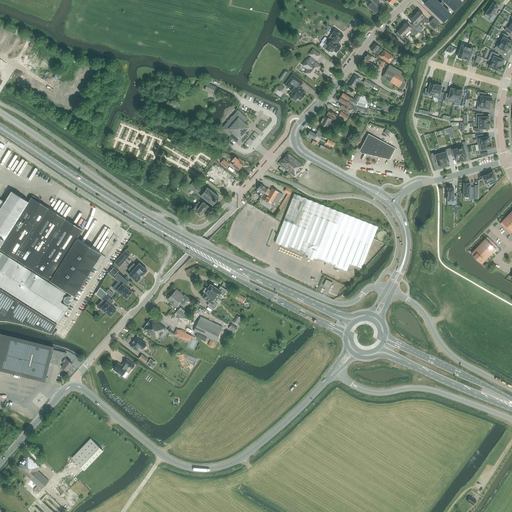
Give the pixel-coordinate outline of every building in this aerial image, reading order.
[(372,3),(368,7),(376,14),(381,9),(377,5),(379,2),(377,0),(369,0),(372,3)] [(427,0),(424,3),(435,13),(442,20),(445,17),(447,18),(450,14),(442,6),(442,5),(443,4),(441,1),(439,3),(436,0),(427,0)] [(442,0),(441,1),(443,4),(445,2),(453,9),(456,6),(457,7),(462,2),(459,0),(442,0)] [(494,12),(495,12),(495,11),(498,7),(496,5),(493,3),(485,14),(490,17),(489,20),(491,22),(496,15),(494,13),(494,12)] [(428,21),(424,16),(419,10),(414,15),(420,20),(423,23),(424,21),(426,23),(428,21)] [(419,32),(423,28),(418,23),(420,20),(414,15),(410,19),(414,23),(412,25),(419,32)] [(433,18),(429,22),(430,23),(435,28),(439,23),(433,18)] [(409,30),(415,36),(419,32),(412,25),(410,27),(406,22),(401,27),(407,33),(409,30)] [(407,33),(402,27),(397,32),(401,35),(399,37),(405,43),(409,39),(405,35),(407,33)] [(335,29),(331,34),(332,34),(328,39),(327,38),(323,43),(324,43),(327,45),(326,45),(328,46),(325,49),(329,52),(331,49),(336,52),(341,46),(337,43),(336,43),(338,40),(340,40),(343,35),(335,29)] [(509,40),(508,39),(507,39),(508,36),(503,33),(499,41),(510,47),(511,45),(511,44),(511,41),(509,40)] [(502,50),(503,50),(503,51),(504,51),(508,53),(509,50),(508,49),(509,49),(510,47),(499,41),(494,49),(500,52),(501,49),(502,50)] [(374,43),(370,49),(378,54),(382,49),(374,43)] [(463,58),(467,46),(462,44),(460,50),(460,51),(459,52),(458,57),(463,58)] [(473,47),(473,48),(467,46),(463,58),(469,60),(470,56),(471,56),(471,55),(471,54),(471,53),(474,54),(476,48),(473,47)] [(305,73),(311,78),(313,76),(317,78),(320,74),(316,71),(317,70),(318,70),(320,66),(314,61),(315,59),(317,60),(320,55),(313,49),(309,54),(312,56),(310,58),(309,58),(308,60),(307,60),(302,65),(306,68),(307,68),(308,69),(305,73)] [(389,63),(390,63),(393,58),(391,56),(385,51),(381,56),(387,62),(389,63)] [(491,51),(488,60),(491,61),(501,65),(502,64),(503,64),(504,60),(500,59),(500,58),(499,58),(498,57),(499,55),(493,52),(491,51)] [(367,53),(364,58),(371,63),(375,58),(367,53)] [(379,68),(371,63),(364,58),(361,63),(376,72),(379,68)] [(491,61),(489,67),(494,69),(495,70),(496,70),(499,71),(501,66),(501,65),(491,61)] [(389,65),(386,70),(403,80),(406,74),(390,65),(389,65)] [(406,82),(403,80),(386,70),(382,77),(403,89),(407,82),(406,82)] [(291,89),(290,91),(293,93),(291,96),(296,100),(298,98),(301,100),(306,93),(300,89),(301,88),(299,87),(303,82),(299,79),(293,74),(285,85),(291,89)] [(348,85),(355,90),(361,79),(354,75),(348,85)] [(373,83),(365,78),(363,83),(370,87),(371,85),(373,83)] [(428,93),(433,95),(434,95),(436,84),(435,84),(435,83),(431,82),(431,83),(430,83),(429,86),(429,87),(429,88),(429,89),(426,88),(424,94),(428,95),(428,93)] [(208,83),(204,90),(214,95),(217,87),(208,83)] [(438,85),(436,84),(434,95),(433,95),(433,97),(439,98),(438,100),(441,101),(443,93),(440,92),(441,91),(441,90),(441,89),(442,85),(438,84),(438,85)] [(454,102),(457,89),(455,89),(454,89),(454,88),(451,87),(450,91),(450,92),(450,93),(449,93),(450,93),(449,94),(446,93),(444,101),(448,102),(448,100),(454,102)] [(457,89),(454,102),(459,103),(459,105),(462,106),(464,98),(461,97),(461,96),(462,95),(462,94),(462,91),(459,90),(457,89)] [(481,96),(480,101),(491,103),(492,97),(488,97),(488,96),(488,97),(487,96),(486,96),(485,96),(486,93),(478,92),(477,95),(481,96)] [(344,93),(341,97),(355,106),(356,105),(356,104),(358,101),(359,98),(360,96),(356,94),(354,99),(344,93)] [(341,97),(338,101),(342,104),(340,107),(348,112),(349,109),(350,108),(350,109),(351,109),(352,109),(353,108),(354,108),(355,107),(355,106),(341,97)] [(358,101),(356,104),(361,106),(366,107),(368,101),(359,98),(358,101)] [(490,109),(491,103),(480,101),(478,101),(477,110),(483,111),(483,108),(484,108),(485,108),(486,108),(486,109),(490,109)] [(249,127),(244,123),(247,119),(238,110),(222,129),(240,145),(249,136),(245,132),(249,127)] [(329,111),(326,115),(336,120),(337,118),(335,117),(336,114),(329,111)] [(476,123),(478,123),(489,123),(489,121),(489,117),(485,117),(484,117),(483,117),(483,114),(476,114),(476,123)] [(329,123),(332,125),(334,121),(324,116),(320,124),(327,127),(329,123)] [(489,125),(489,123),(478,123),(478,128),(474,128),(475,132),(483,132),(483,129),(484,129),(485,129),(486,129),(489,129),(489,125)] [(353,129),(348,139),(351,141),(357,131),(353,129)] [(389,137),(392,139),(395,134),(385,129),(383,133),(390,136),(389,137)] [(310,131),(308,135),(309,135),(309,136),(309,137),(311,138),(312,138),(312,137),(315,138),(316,137),(320,139),(322,136),(323,133),(318,130),(316,134),(310,131)] [(395,148),(368,133),(368,134),(360,149),(370,154),(370,153),(372,154),(374,155),(376,156),(378,156),(389,159),(395,148)] [(482,134),(476,136),(478,144),(490,142),(489,136),(486,137),(485,137),(484,137),(483,137),(482,134)] [(457,146),(458,148),(461,158),(463,158),(467,157),(466,153),(465,153),(465,152),(465,151),(468,150),(465,142),(462,143),(463,145),(457,146)] [(478,144),(475,145),(476,151),(479,150),(486,149),(487,149),(488,149),(492,148),(491,142),(490,142),(478,144)] [(458,148),(452,150),(452,148),(449,149),(450,155),(453,154),(453,155),(454,155),(454,156),(454,157),(455,160),(459,159),(461,158),(458,148)] [(450,155),(449,149),(440,151),(443,163),(449,162),(448,158),(448,157),(447,156),(450,155)] [(443,163),(440,151),(431,154),(433,160),(436,159),(436,160),(437,161),(436,161),(436,162),(437,162),(438,165),(443,164),(443,163)] [(302,168),(301,168),(304,165),(288,152),(279,163),(289,172),(295,176),(302,168)] [(234,163),(232,165),(238,170),(242,165),(238,162),(239,161),(235,157),(232,161),(234,163)] [(221,164),(226,168),(229,164),(224,159),(220,163),(221,164)] [(487,174),(486,174),(487,174),(486,175),(482,176),(485,183),(496,179),(495,178),(496,177),(495,174),(494,174),(493,172),(489,173),(488,174),(488,173),(488,174),(487,174)] [(201,195),(213,205),(219,197),(203,184),(201,186),(199,184),(194,181),(189,188),(194,191),(200,196),(201,195)] [(470,189),(470,188),(470,183),(468,183),(464,183),(464,191),(463,191),(463,195),(464,195),(464,196),(470,196),(470,199),(473,199),(473,191),(470,191),(470,189)] [(267,190),(267,189),(261,184),(257,189),(255,192),(256,194),(259,196),(261,197),(260,198),(264,201),(262,205),(269,210),(273,205),(276,207),(283,195),(272,188),(271,190),(269,192),(267,190)] [(287,187),(284,192),(290,195),(292,190),(287,187)] [(454,193),(454,188),(451,188),(447,188),(447,189),(446,189),(446,193),(447,193),(447,201),(453,201),(453,204),(457,204),(457,196),(454,196),(454,194),(454,193)] [(0,246),(14,225),(29,202),(11,191),(5,202),(0,199),(0,246)] [(378,226),(366,221),(294,193),(275,242),(287,247),(288,245),(306,252),(305,254),(308,255),(307,257),(310,259),(313,260),(314,257),(317,259),(318,257),(335,264),(335,265),(347,270),(350,263),(362,268),(378,226)] [(14,225),(0,246),(0,249),(50,281),(75,296),(102,254),(77,238),(83,230),(66,219),(38,202),(40,200),(33,195),(31,197),(29,202),(14,225)] [(201,216),(204,212),(208,206),(203,202),(202,204),(199,202),(197,204),(193,209),(196,212),(201,216)] [(511,223),(506,218),(502,222),(503,223),(504,224),(505,225),(507,226),(508,227),(511,223)] [(486,239),(486,238),(482,242),(488,247),(491,244),(490,242),(489,241),(487,240),(486,239)] [(488,247),(482,242),(479,246),(484,251),(488,247)] [(488,247),(493,253),(497,249),(495,247),(494,246),(493,245),(491,244),(488,247)] [(484,251),(479,246),(475,250),(481,255),(484,251)] [(490,256),(493,253),(488,247),(484,251),(490,256)] [(0,250),(0,288),(57,324),(68,307),(60,302),(66,292),(0,250)] [(481,255),(475,250),(471,253),(477,259),(481,255)] [(130,255),(125,251),(120,257),(125,261),(130,255)] [(486,260),(490,256),(484,251),(481,255),(486,260)] [(482,264),(486,260),(481,255),(477,259),(482,264)] [(120,257),(115,262),(115,263),(119,267),(125,261),(120,257)] [(134,263),(131,266),(142,276),(147,270),(139,263),(137,266),(134,263)] [(137,282),(142,276),(131,266),(128,269),(131,272),(129,275),(137,282)] [(431,284),(438,273),(433,270),(426,280),(431,284)] [(121,293),(127,298),(132,292),(126,287),(129,283),(122,276),(118,281),(122,285),(116,291),(120,294),(121,293)] [(326,279),(323,285),(330,288),(332,282),(326,279)] [(420,286),(432,296),(435,292),(440,295),(442,292),(436,287),(435,288),(425,280),(420,286)] [(206,287),(205,289),(218,298),(220,294),(223,296),(227,290),(221,286),(218,289),(211,284),(207,289),(206,287)] [(57,324),(0,288),(0,319),(7,320),(22,323),(51,333),(57,324)] [(176,305),(180,300),(183,303),(186,299),(183,296),(184,296),(177,289),(169,298),(176,305)] [(202,296),(210,302),(207,305),(214,309),(217,304),(215,302),(218,298),(205,289),(203,291),(205,292),(202,296)] [(105,311),(111,316),(116,310),(110,305),(113,301),(106,294),(102,299),(106,303),(100,309),(104,312),(105,311)] [(176,313),(179,316),(182,318),(185,315),(179,309),(176,313)] [(444,314),(452,327),(457,324),(449,311),(444,314)] [(485,321),(491,323),(494,314),(488,312),(485,321)] [(193,331),(216,342),(221,330),(223,327),(201,316),(200,318),(199,320),(193,331)] [(152,317),(143,329),(156,339),(159,336),(160,337),(166,328),(152,317)] [(231,324),(229,329),(234,333),(237,328),(231,324)] [(177,329),(174,334),(189,341),(191,336),(188,334),(185,333),(180,330),(177,329)] [(0,333),(0,370),(45,382),(50,362),(59,365),(67,371),(72,364),(65,358),(67,353),(53,350),(54,347),(0,333)] [(476,334),(471,345),(499,361),(505,350),(476,334)] [(146,344),(136,337),(130,346),(136,350),(139,347),(140,346),(143,349),(146,344)] [(113,369),(117,372),(117,373),(119,374),(120,374),(122,376),(126,371),(129,373),(132,369),(135,365),(126,359),(122,365),(118,363),(113,369)] [(148,363),(147,364),(148,365),(150,366),(152,368),(156,363),(154,362),(152,360),(150,359),(150,360),(148,363)] [(183,361),(180,366),(187,370),(190,365),(183,361)] [(84,470),(103,450),(91,439),(72,459),(84,470)] [(40,496),(27,510),(29,511),(63,511),(64,511),(44,492),(43,492),(41,489),(48,481),(37,471),(40,468),(28,456),(17,468),(31,481),(27,484),(40,496)] [(61,479),(53,486),(59,494),(68,488),(61,479)] [(64,492),(75,503),(89,490),(78,479),(64,492)] [(473,505),(477,501),(470,496),(467,501),(473,505)]
